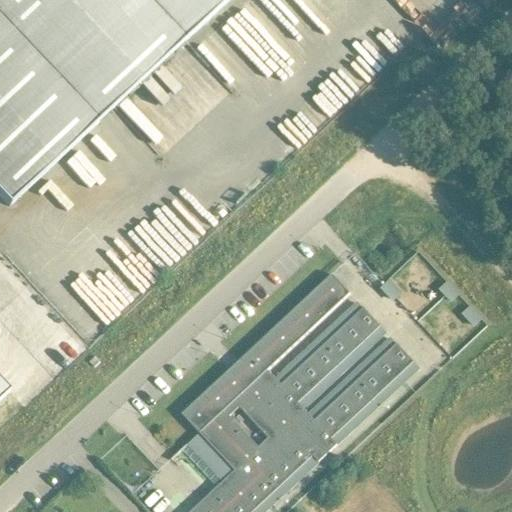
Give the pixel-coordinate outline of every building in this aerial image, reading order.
[(0,0),(0,198),(9,208),(230,0),(0,0)] [(415,297),(418,293),(395,274),(382,289),(421,321),(430,310),(415,297)] [(291,315),(239,363),(188,411),(205,429),(199,434),(235,472),(192,511),(254,511),(313,458),(319,464),(337,446),(332,440),(414,364),(397,345),(315,422),(299,405),(381,328),(364,309),(281,386),(268,372),(351,295),(350,294),(350,295),(332,276),(291,314),(291,315)] [(443,283),(437,293),(452,302),(458,293),(443,283)] [(0,401),(9,393),(0,382),(0,401)]
